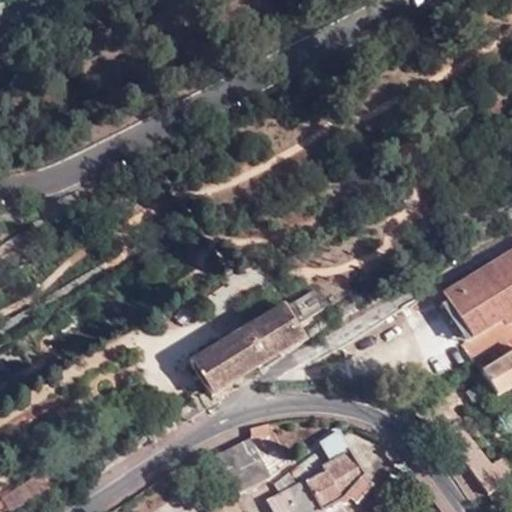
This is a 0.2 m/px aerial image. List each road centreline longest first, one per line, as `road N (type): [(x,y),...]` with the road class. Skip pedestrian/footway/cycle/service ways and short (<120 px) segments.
road 1 (residential): [(81,511),(233,420),(309,404),(364,415),(404,436),(463,511)]
road 2 (unknown): [(277,407),(299,371),(330,347),(511,245)]
